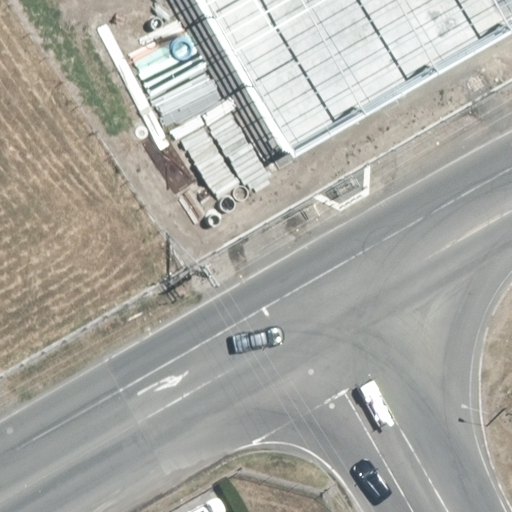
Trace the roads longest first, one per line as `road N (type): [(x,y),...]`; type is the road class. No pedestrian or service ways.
road 1 (tertiary): [(0,496),(336,311)]
road 2 (tertiary): [(336,311),(448,511)]
road 3 (unclassified): [(336,311),(511,211)]
